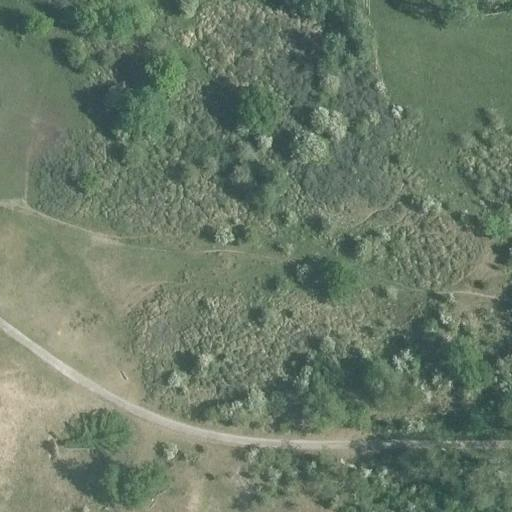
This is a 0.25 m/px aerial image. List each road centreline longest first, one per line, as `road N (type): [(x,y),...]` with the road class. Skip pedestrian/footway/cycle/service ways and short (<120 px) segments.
road 1 (track): [(511,442),(303,446),(196,433),(113,400),(0,325)]
road 2 (unknown): [(0,202),(95,235),(163,237),(354,272),(411,291),(511,296)]
